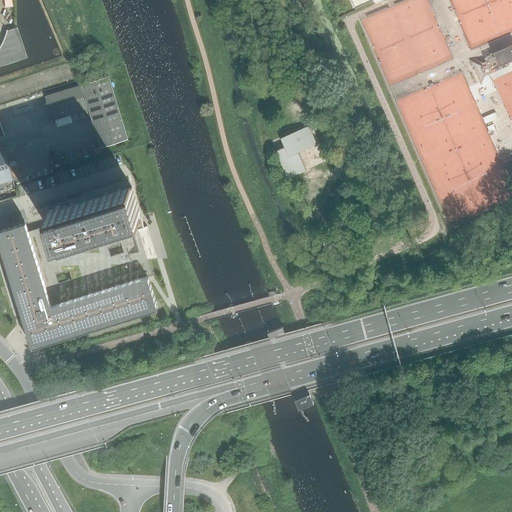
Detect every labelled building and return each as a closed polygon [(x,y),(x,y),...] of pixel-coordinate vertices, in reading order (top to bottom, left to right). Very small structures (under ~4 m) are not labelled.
[(496,29),(511,23),(511,0),(489,0),(484,13),(496,18),(496,29)] [(0,65),(26,57),(17,27),(7,30),(5,34),(4,37),(2,41),(1,44),(0,45),(0,65)] [(495,67),(511,60),(511,43),(503,48),(501,44),(481,52),(484,58),(490,56),(495,67)] [(452,77),(460,97),(466,95),(467,98),(471,97),(462,73),(452,77)] [(110,75),(45,95),(53,119),(89,108),(101,147),(129,138),(110,75)] [(495,112),(482,117),(484,124),(497,118),(495,112)] [(496,133),(492,124),(486,127),(490,136),(496,133)] [(276,151),(288,178),(307,171),(299,152),(318,144),(310,126),(282,137),(286,147),(276,151)] [(0,183),(13,179),(2,146),(0,147),(0,183)] [(511,155),(511,152),(500,157),(502,162),(511,158),(511,155)] [(57,246),(142,220),(141,217),(131,187),(130,184),(62,205),(46,210),(52,228),(56,243),(57,246)] [(51,305),(30,235),(26,222),(0,229),(0,243),(0,244),(1,245),(18,300),(18,301),(30,341),(32,347),(40,345),(59,339),(62,338),(158,308),(157,306),(149,282),(148,276),(147,275),(51,305)] [(233,320),(237,316),(233,305),(227,307),(232,320),(233,320)] [(311,393),(295,399),(300,409),(315,403),(311,393)]
